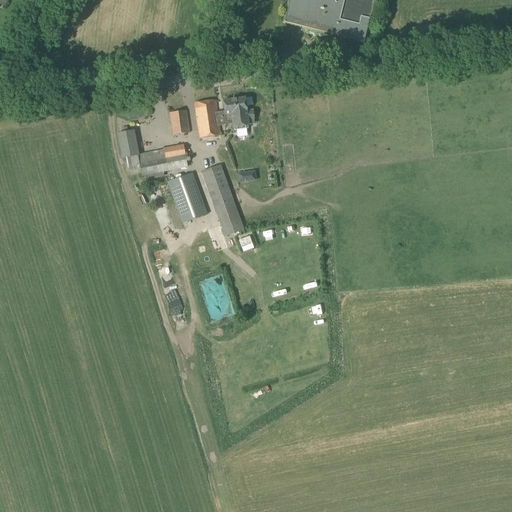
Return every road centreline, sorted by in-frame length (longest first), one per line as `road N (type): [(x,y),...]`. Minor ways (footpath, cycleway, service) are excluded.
road 1 (unclassified): [(511,49),(212,77)]
road 2 (unclassified): [(212,77),(0,97)]
